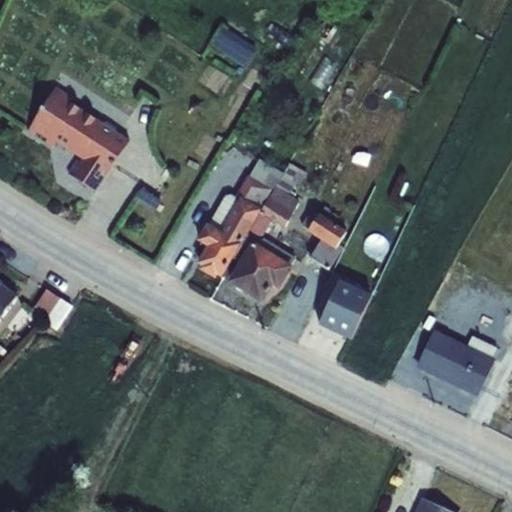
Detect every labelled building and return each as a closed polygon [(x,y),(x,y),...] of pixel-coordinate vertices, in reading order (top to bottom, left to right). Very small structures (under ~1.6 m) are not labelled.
[(368,6),(362,16),(374,23),(379,13),(368,6)] [(224,27),(212,46),(245,67),(257,48),(224,27)] [(57,88),(28,133),(52,149),(56,143),(78,159),(68,175),(96,193),(107,177),(108,178),(130,142),(117,133),(116,129),(107,123),(102,124),(71,103),(73,100),(57,88)] [(241,199),(262,211),(284,174),(260,160),(250,177),(248,177),(236,198),(240,201),(241,199)] [(262,211),(233,259),(241,263),(253,243),(292,267),(296,260),(262,240),(272,221),(285,229),(300,202),(289,196),(295,185),(300,187),(308,175),(290,164),(284,174),(262,211)] [(207,248),(197,265),(202,267),(200,271),(215,280),(218,277),(222,279),(233,259),(262,211),(241,199),(240,201),(236,198),(232,195),(224,197),(207,224),(197,242),(207,248)] [(312,211),(302,227),(309,231),(308,233),(322,242),(311,260),(330,272),(344,249),(339,245),(347,232),(335,225),(340,218),(326,209),(321,216),(320,215),(320,216),(312,211)] [(253,243),(241,263),(228,284),(264,305),(274,288),(280,291),(293,268),(292,267),(253,243)] [(475,261),(465,281),(476,286),(485,266),(475,261)] [(0,320),(18,297),(1,284),(1,282),(0,280),(0,320)] [(458,282),(449,301),(460,306),(469,287),(458,282)] [(339,283),(319,326),(351,341),(372,298),(339,283)] [(44,324),(61,299),(47,290),(30,314),(44,324)] [(61,299),(44,324),(57,332),(73,308),(61,299)] [(299,303),(287,328),(302,336),(314,311),(299,303)] [(435,331),(417,369),(478,398),(496,361),(492,359),(497,349),(472,337),(468,347),(435,331)] [(511,371),(489,414),(511,427),(511,371)] [(449,511),(422,500),(416,511),(449,511)]
